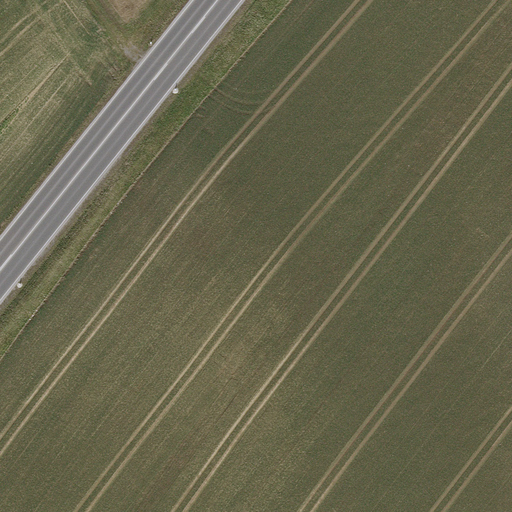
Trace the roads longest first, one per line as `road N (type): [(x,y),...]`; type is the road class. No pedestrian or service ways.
road 1 (track): [(0,363),(183,124),(298,0)]
road 2 (primary): [(0,270),(218,0)]
